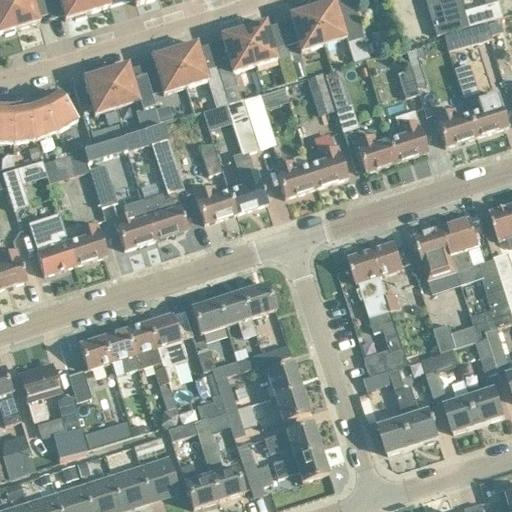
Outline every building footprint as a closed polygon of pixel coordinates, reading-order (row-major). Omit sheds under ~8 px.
[(0,0),(0,36),(4,36),(5,38),(14,35),(14,33),(17,32),(7,0),(0,0)] [(7,0),(17,32),(39,25),(31,0),(7,0)] [(43,0),(44,0),(57,0),(65,23),(75,20),(75,22),(85,20),(84,17),(87,16),(82,0),(43,0)] [(82,0),(87,16),(110,9),(107,0),(82,0)] [(424,0),(436,39),(469,29),(465,14),(460,0),(424,0)] [(334,4),(312,11),(323,49),(346,42),(334,4)] [(498,5),(465,14),(469,29),(501,19),(498,5)] [(301,55),(323,49),(312,11),(289,18),(301,55)] [(252,29),(243,32),(254,70),(277,63),(277,62),(289,59),(286,49),(274,53),(265,25),(262,26),(261,24),(251,27),(252,29)] [(499,24),(488,28),(492,39),(502,35),(499,24)] [(486,27),(444,39),(447,52),(448,54),(490,42),(486,27)] [(222,44),(209,48),(216,70),(223,93),(236,89),(232,77),(254,70),(243,32),(234,35),(233,33),(223,36),(224,38),(220,39),(222,44)] [(369,61),(363,41),(347,45),(353,66),(369,61)] [(372,46),(367,47),(370,56),(389,50),(387,42),(372,46)] [(183,51),(174,53),(186,91),(207,84),(215,112),(226,108),(226,107),(228,107),(223,93),(216,70),(205,74),(198,51),(197,46),(193,47),(192,45),(183,48),(183,51)] [(163,98),(186,91),(174,53),(152,60),(163,98)] [(394,58),(390,66),(401,71),(405,63),(394,58)] [(301,66),(292,68),(296,81),(305,78),(301,66)] [(128,68),(105,74),(117,112),(139,105),(142,115),(154,111),(145,80),(133,84),(128,68)] [(419,68),(411,71),(417,91),(426,88),(419,68)] [(468,68),(453,72),(457,84),(472,80),(468,68)] [(418,97),(410,72),(397,76),(405,101),(418,97)] [(105,74),(83,81),(94,119),(117,112),(105,74)] [(350,110),(339,74),(326,78),(337,114),(350,110)] [(319,118),(334,113),(322,76),(307,81),(319,118)] [(284,91),(275,94),(279,108),(288,105),(284,91)] [(41,102),(57,136),(77,124),(56,94),(41,102)] [(260,98),(244,103),(260,154),(276,149),(260,98)] [(476,141),(508,130),(497,98),(478,104),(481,113),(468,117),(476,141)] [(57,136),(41,102),(26,108),(36,144),(57,136)] [(243,160),(260,154),(244,103),(243,103),(243,102),(228,107),(226,107),(226,108),(243,160)] [(36,144),(26,108),(10,110),(13,147),(36,144)] [(0,146),(13,147),(10,110),(0,109),(0,146)] [(168,109),(155,112),(159,126),(172,122),(168,109)] [(215,112),(202,115),(208,133),(221,129),(215,112)] [(457,121),(454,112),(434,118),(445,151),(476,141),(468,117),(457,121)] [(400,139),(389,142),(396,166),(427,156),(414,114),(394,121),(400,139)] [(183,193),(162,128),(121,141),(126,155),(151,147),(168,198),(183,193)] [(99,134),(88,138),(91,147),(102,143),(99,134)] [(373,137),(354,143),(364,177),(396,166),(389,142),(376,146),(373,137)] [(121,141),(83,153),(87,167),(103,162),(126,155),(121,141)] [(213,147),(199,151),(208,179),(221,175),(213,147)] [(320,164),(308,168),(316,192),(347,182),(336,148),(317,155),(320,164)] [(83,153),(41,166),(48,187),(89,174),(89,173),(87,167),(83,153)] [(13,169),(13,159),(6,159),(2,163),(1,172),(13,169)] [(274,169),(284,202),(316,192),(308,168),(295,172),(292,163),(274,169)] [(105,168),(89,173),(89,174),(90,174),(101,210),(117,205),(105,168)] [(28,209),(17,173),(1,178),(5,190),(11,207),(11,206),(13,213),(28,209)] [(236,181),(239,190),(228,194),(236,218),(267,208),(256,174),(236,181)] [(72,208),(84,204),(79,189),(67,193),(72,208)] [(194,195),(204,228),(236,218),(228,194),(216,198),(214,189),(194,195)] [(162,197),(143,203),(142,203),(155,244),(187,234),(176,201),(164,205),(162,197)] [(124,254),(155,244),(142,203),(123,209),(126,216),(113,220),(124,254)] [(511,208),(489,216),(490,218),(499,245),(508,242),(511,250),(511,208)] [(58,218),(27,228),(44,280),(75,269),(67,245),(58,218)] [(479,284),(470,254),(480,251),(471,222),(442,231),(452,260),(461,290),(479,284)] [(79,242),(67,245),(75,269),(107,259),(96,226),(76,232),(79,242)] [(442,231),(414,240),(433,299),(461,290),(452,260),(442,231)] [(371,255),(379,281),(404,273),(395,247),(371,255)] [(0,293),(27,285),(16,252),(0,256),(0,293)] [(408,369),(391,316),(386,301),(379,281),(371,255),(348,262),(356,288),(359,287),(374,337),(383,334),(390,353),(364,361),(371,381),(383,377),(389,375),(399,372),(408,369)] [(492,260),(511,321),(511,269),(507,255),(492,260)] [(495,331),(511,326),(511,321),(492,260),(474,265),(487,311),(471,316),(470,313),(469,314),(474,329),(479,344),(476,345),(476,346),(476,347),(487,343),(486,337),(496,334),(495,331)] [(250,323),(251,322),(275,314),(267,287),(241,295),(250,323)] [(241,295),(216,303),(225,331),(238,326),(243,341),(256,337),(251,322),(250,323),(241,295)] [(395,298),(386,301),(391,316),(399,313),(395,298)] [(200,339),(225,331),(216,303),(191,311),(200,339)] [(173,318),(148,326),(160,366),(162,371),(168,392),(170,391),(180,387),(173,367),(187,362),(181,344),(173,318)] [(148,326),(125,334),(137,373),(153,368),(160,366),(148,326)] [(433,333),(441,357),(455,353),(476,346),(476,345),(479,344),(474,329),(452,337),(449,328),(433,333)] [(137,373),(125,334),(102,341),(110,367),(120,363),(124,376),(137,373)] [(486,337),(487,343),(498,376),(509,372),(496,334),(486,337)] [(87,374),(110,367),(102,341),(79,348),(87,374)] [(487,380),(498,376),(487,343),(476,347),(487,380)] [(287,349),(261,357),(264,368),(290,360),(287,349)] [(233,354),(237,365),(236,365),(239,376),(264,368),(261,357),(248,361),(245,353),(241,351),(233,354)] [(212,376),(213,377),(215,383),(239,376),(236,365),(215,372),(209,353),(196,357),(203,376),(212,373),(212,376)] [(422,363),(425,372),(430,391),(435,407),(447,403),(437,375),(460,368),(455,353),(441,357),(422,363)] [(293,367),(266,375),(274,401),(301,393),(293,367)] [(48,421),(42,401),(59,396),(51,369),(19,379),(33,426),(48,421)] [(162,371),(154,373),(167,413),(176,410),(170,391),(168,392),(162,371)] [(4,372),(0,373),(0,415),(1,419),(2,419),(5,429),(20,424),(4,372)] [(401,414),(404,422),(413,450),(438,442),(433,426),(436,425),(435,421),(432,422),(429,414),(420,417),(411,389),(405,391),(399,372),(389,375),(393,386),(401,414)] [(67,379),(76,406),(91,401),(82,374),(67,379)] [(363,383),(367,395),(393,386),(389,375),(383,377),(371,381),(363,383)] [(212,376),(201,379),(207,401),(211,400),(219,398),(220,398),(217,391),(215,383),(213,377),(212,376)] [(139,377),(114,383),(118,395),(142,389),(139,377)] [(453,387),(458,405),(445,409),(453,437),(479,429),(470,401),(464,384),(453,387)] [(228,387),(217,391),(220,398),(226,416),(236,413),(236,412),(228,387)] [(301,393),(274,401),(283,426),(309,417),(301,393)] [(495,393),(470,401),(479,429),(504,421),(495,393)] [(212,406),(196,411),(200,423),(206,421),(225,416),(219,398),(211,400),(212,406)] [(88,457),(72,400),(56,405),(64,437),(53,440),(60,465),(88,457)] [(226,416),(230,427),(234,443),(245,439),(242,431),(257,427),(250,407),(236,412),(236,413),(226,416)] [(200,423),(193,425),(197,437),(210,479),(218,505),(244,497),(238,478),(235,471),(223,475),(219,459),(213,443),(206,421),(200,423)] [(388,458),(413,450),(404,422),(379,430),(388,458)] [(125,425),(109,431),(113,445),(130,440),(125,425)] [(193,425),(168,433),(172,444),(197,437),(193,425)] [(290,451),(293,461),(321,453),(312,427),(286,435),(286,437),(265,444),(269,457),(290,451)] [(142,428),(130,431),(132,440),(144,436),(142,428)] [(164,451),(160,440),(133,448),(137,461),(164,451)] [(255,458),(266,455),(261,440),(250,443),(255,458)] [(245,477),(256,473),(248,448),(236,452),(245,477)] [(8,482),(34,473),(27,452),(1,461),(8,482)] [(299,476),(302,486),(329,477),(321,453),(293,461),(272,468),(277,483),(299,476)] [(179,496),(168,462),(139,471),(149,502),(162,498),(163,501),(179,496)] [(77,473),(78,474),(86,471),(88,470),(86,464),(77,467),(78,472),(77,473)] [(192,511),(196,511),(218,505),(210,479),(197,483),(192,466),(179,470),(192,511)] [(73,469),(61,473),(65,485),(77,481),(73,469)] [(245,477),(246,482),(253,501),(264,498),(262,491),(273,487),(267,470),(257,474),(256,473),(245,477)] [(121,511),(133,507),(134,510),(150,505),(149,502),(139,471),(110,480),(121,511)] [(47,477),(40,480),(43,489),(50,486),(47,477)] [(121,511),(110,480),(83,489),(90,511),(121,511)] [(18,487),(4,491),(8,503),(22,498),(18,487)] [(90,511),(83,489),(54,498),(58,511),(90,511)] [(466,511),(511,511),(511,497),(507,499),(511,511),(507,511),(482,511),(481,507),(466,511)] [(26,511),(58,511),(54,498),(25,507),(26,511)]
